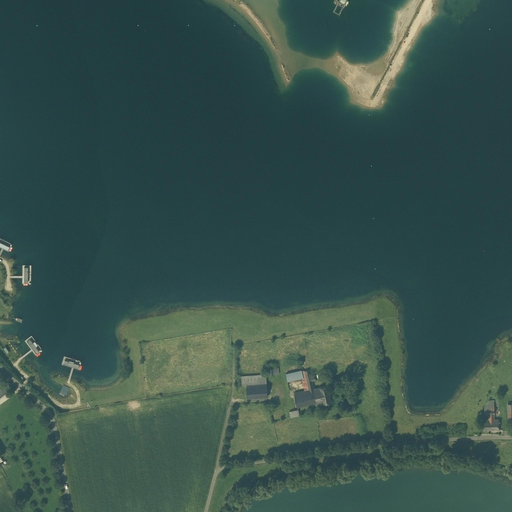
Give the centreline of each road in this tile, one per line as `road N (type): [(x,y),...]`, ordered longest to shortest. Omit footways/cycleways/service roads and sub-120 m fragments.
road 1 (unclassified): [(216,468),(360,446),(511,437)]
road 2 (unclassified): [(70,511),(52,418),(0,368)]
road 3 (unclassified): [(216,468),(233,347)]
